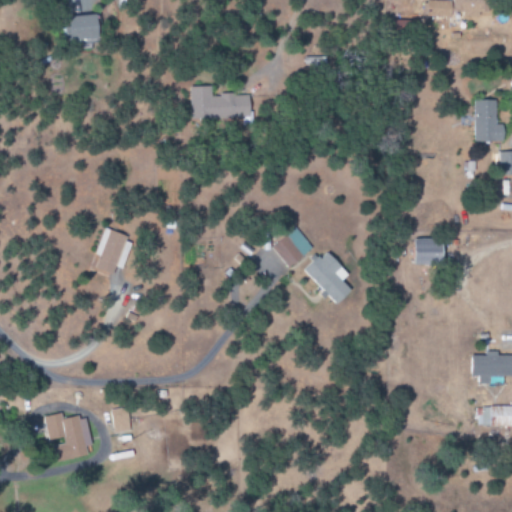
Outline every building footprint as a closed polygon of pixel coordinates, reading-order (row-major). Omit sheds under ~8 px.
[(450,17),(450,12),(462,12),(462,16),(488,17),(488,0),(452,0),(452,1),(422,1),(422,16),(450,17)] [(68,16),(68,27),(64,28),(64,41),(97,40),(96,15),(68,16)] [(188,87),(189,120),(251,118),(250,94),(211,96),(210,87),(188,87)] [(474,101),(473,142),(502,142),(502,125),(495,125),(495,101),(474,101)] [(511,152),(498,152),(499,176),(511,175),(511,152)] [(93,255),(99,257),(94,269),(110,276),(126,238),(104,229),(93,255)] [(271,245),(286,268),(311,251),(296,229),(271,245)] [(413,265),(442,265),(442,240),(413,240),(413,265)] [(347,275),(325,251),(303,271),(335,305),(351,291),(341,281),(347,275)] [(470,356),(470,377),(477,377),(477,384),(488,384),(488,377),(511,377),(511,356),(496,356),(496,352),(485,352),(485,356),(470,356)] [(511,406),(476,407),(476,427),(511,426),(511,406)] [(113,434),(130,430),(126,407),(109,411),(113,434)] [(42,417),(47,441),(62,438),(63,444),(51,446),(54,462),(92,455),(84,416),(62,421),(61,414),(42,417)]
